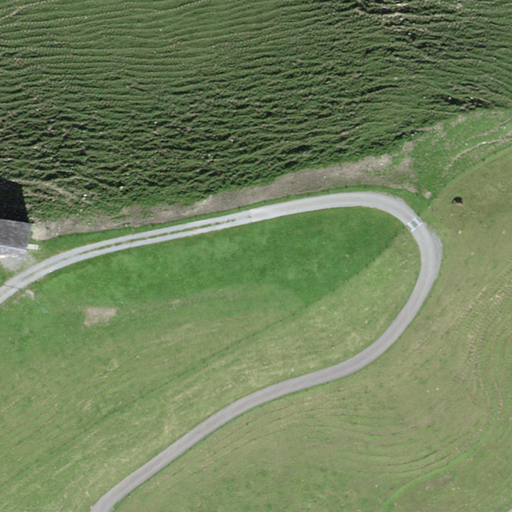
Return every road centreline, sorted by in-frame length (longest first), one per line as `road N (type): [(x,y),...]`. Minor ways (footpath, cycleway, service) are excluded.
road 1 (track): [(417,227),(427,250),(425,281),(377,347),(354,364),(227,411),(100,511)]
road 2 (track): [(0,297),(82,252),(323,201),(376,200),(417,227)]
